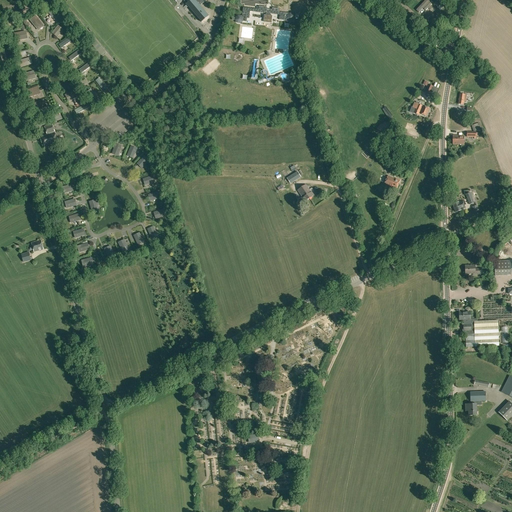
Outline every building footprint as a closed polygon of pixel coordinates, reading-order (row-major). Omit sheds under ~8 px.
[(202,0),(204,3),(207,0),(183,0),(187,5),(202,22),(202,23),(210,16),(209,16),(199,4),(198,4),(202,0)] [(426,11),(432,4),(427,0),(425,0),(416,10),(419,12),(423,8),(426,11)] [(237,23),(240,24),(243,21),(247,22),(247,18),(250,18),(250,11),(266,13),(266,14),(264,15),(264,19),(266,21),(270,21),(272,19),(272,16),(271,14),(281,15),(280,20),(288,21),(289,20),(289,21),(292,21),(294,20),(295,17),(293,14),(290,14),(289,15),(289,14),(280,13),(280,9),(273,8),(273,10),(266,9),(267,7),(259,7),(259,10),(243,8),(242,16),(241,15),(238,15),(235,17),(235,21),(237,23)] [(49,8),(46,10),(54,20),(57,23),(61,20),(59,17),(57,18),(57,17),(49,8)] [(35,27),(36,29),(37,29),(38,28),(38,27),(42,24),(35,15),(29,20),(35,27)] [(52,33),(57,37),(64,30),(58,25),(52,33)] [(13,34),(14,41),(23,39),(25,39),(25,38),(25,37),(24,37),(24,32),(13,34)] [(59,45),(61,48),(72,41),(69,38),(59,45)] [(92,44),(102,56),(106,52),(96,41),(92,44)] [(79,50),(68,57),(71,61),(81,53),(79,50)] [(19,60),(21,67),(33,64),(31,57),(19,60)] [(89,62),(79,70),(81,73),(92,66),(89,62)] [(85,75),(94,68),(93,67),(84,74),(85,75)] [(23,74),(25,81),(31,79),(30,79),(32,78),(33,79),(35,78),(34,76),(34,75),(33,71),(23,74)] [(99,77),(95,80),(104,92),(107,89),(99,77)] [(28,90),(30,97),(36,95),(38,94),(40,94),(40,93),(39,91),(38,87),(28,90)] [(99,100),(91,89),(87,91),(96,103),(99,100)] [(66,97),(69,101),(78,96),(75,90),(67,94),(66,94),(65,95),(66,97)] [(466,102),(467,95),(460,95),(459,104),(464,105),(464,102),(466,102)] [(34,104),(36,110),(42,108),(41,108),(43,107),(44,107),(46,107),(46,106),(45,105),(45,104),(43,100),(34,104)] [(88,103),(74,110),(77,114),(90,107),(88,103)] [(420,114),(426,117),(430,109),(423,106),(414,103),(412,107),(415,109),(413,113),(419,115),(420,114)] [(467,115),(467,114),(471,114),(472,114),(473,108),(467,108),(467,113),(462,113),(462,111),(458,111),(458,113),(457,113),(456,120),(466,121),(467,119),(467,115)] [(477,131),(477,132),(482,130),(479,123),(471,126),(474,132),(477,131)] [(41,136),(45,147),(58,143),(52,124),(44,126),(47,134),(41,136)] [(405,130),(414,134),(416,128),(410,125),(408,128),(406,127),(405,130)] [(453,136),(453,144),(464,144),(464,136),(453,136)] [(112,154),(118,156),(121,146),(116,144),(112,154)] [(127,156),(133,158),(137,148),(131,146),(127,156)] [(137,164),(142,168),(149,160),(144,156),(137,164)] [(385,165),(397,170),(399,165),(387,160),(385,165)] [(287,178),(291,183),(301,177),(297,171),(287,178)] [(143,179),(145,185),(155,182),(153,176),(143,179)] [(391,188),(396,190),(400,180),(396,178),(395,179),(388,176),(384,185),(391,187),(391,188)] [(297,190),(301,196),(310,190),(306,184),(297,190)] [(61,187),(63,193),(73,190),(72,185),(61,187)] [(302,198),(304,202),(314,195),(312,192),(311,192),(310,190),(301,196),(302,198)] [(148,195),(150,201),(160,198),(158,192),(148,195)] [(465,194),(469,205),(474,203),(470,192),(465,194)] [(65,202),(66,208),(77,205),(75,199),(65,202)] [(89,201),(93,213),(100,212),(96,199),(89,201)] [(452,204),(455,212),(465,208),(462,201),(452,204)] [(154,213),(156,218),(166,215),(164,210),(154,213)] [(69,217),(71,223),(81,220),(79,214),(69,217)] [(148,229),(152,239),(157,236),(153,227),(148,229)] [(73,232),(75,238),(85,235),(83,229),(73,232)] [(134,235),(138,245),(144,242),(139,233),(134,235)] [(31,243),(34,252),(43,249),(41,240),(31,243)] [(118,242),(123,252),(128,249),(124,240),(118,242)] [(77,246),(79,252),(89,249),(87,243),(77,246)] [(105,249),(109,258),(114,256),(110,246),(105,249)] [(82,261),(83,267),(93,264),(92,258),(82,261)] [(494,261),(495,276),(507,275),(511,275),(511,261),(494,261)] [(473,274),(473,275),(481,275),(480,274),(485,274),(485,269),(480,269),(480,268),(475,268),(475,265),(465,266),(465,274),(473,274)] [(477,319),(471,319),(470,312),(459,312),(459,314),(458,314),(458,317),(459,317),(460,320),(463,320),(464,331),(465,331),(466,347),(475,347),(499,346),(498,320),(477,321),(477,319)] [(501,392),(511,397),(511,377),(509,376),(501,392)] [(468,409),(469,416),(477,415),(476,405),(482,405),(482,401),(486,401),(486,392),(470,392),(470,401),(470,404),(465,404),(466,410),(468,409)] [(498,412),(507,421),(511,416),(511,403),(510,401),(498,412)]
